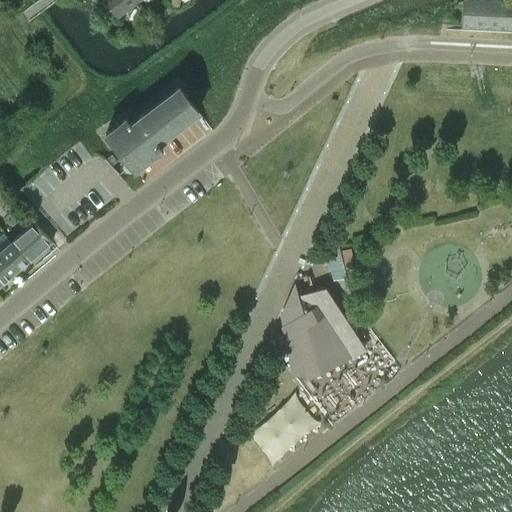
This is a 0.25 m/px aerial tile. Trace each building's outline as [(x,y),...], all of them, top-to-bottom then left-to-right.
[(103,0),(116,17),(138,0),(103,0)] [(510,28),(511,8),(511,7),(511,0),(463,0),(462,26),(510,28)] [(131,172),(132,171),(162,148),(158,143),(198,111),(178,86),(130,123),(126,117),(105,133),(126,160),(124,161),(123,162),(123,163),(122,164),(122,166),(122,167),(123,169),(123,170),(124,171),(126,172),(127,172),(128,173),(130,173),(131,172)] [(12,242),(29,261),(52,242),(35,222),(12,242)] [(12,242),(0,251),(0,285),(29,261),(12,242)] [(322,250),(330,270),(344,269),(339,246),(322,250)] [(294,280),(280,315),(282,325),(281,326),(286,356),(288,355),(290,353),(293,352),(296,374),(320,370),(347,357),(348,358),(353,355),(353,354),(364,348),(346,320),(347,319),(330,293),(329,294),(325,287),(311,291),(311,290),(298,294),(294,280)] [(325,286),(311,290),(311,291),(325,287),(329,294),(330,293),(325,286)] [(366,349),(347,319),(346,320),(364,348),(353,354),(353,355),(366,349)] [(296,374),(293,352),(290,353),(287,355),(291,377),(303,374),(304,379),(348,358),(347,357),(320,370),(296,374)]
